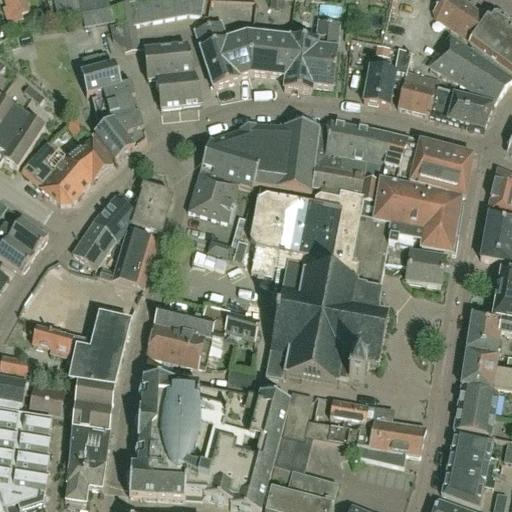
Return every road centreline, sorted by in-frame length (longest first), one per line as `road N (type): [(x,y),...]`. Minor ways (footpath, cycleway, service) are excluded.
road 1 (residential): [(115,511),(131,384),(185,182),(169,147)]
road 2 (residential): [(417,511),(487,151)]
road 3 (residential): [(169,147),(247,111),(309,109),(487,151)]
road 4 (residential): [(70,234),(106,193),(169,147)]
road 5 (residential): [(0,334),(70,234)]
